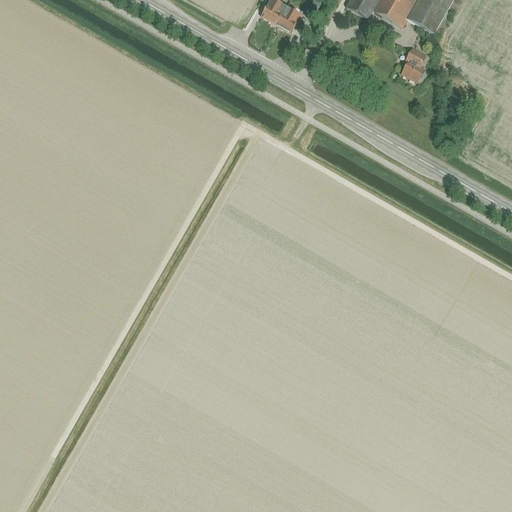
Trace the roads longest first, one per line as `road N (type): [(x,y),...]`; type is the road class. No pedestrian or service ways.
road 1 (track): [(511,279),(242,126),(20,511)]
road 2 (primary): [(511,213),(316,100)]
road 3 (primary): [(316,100),(141,0)]
